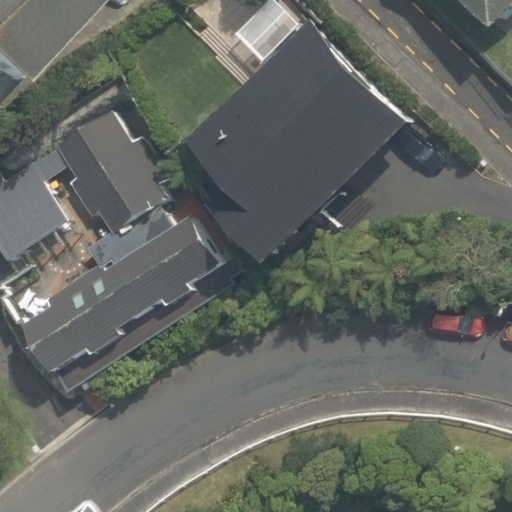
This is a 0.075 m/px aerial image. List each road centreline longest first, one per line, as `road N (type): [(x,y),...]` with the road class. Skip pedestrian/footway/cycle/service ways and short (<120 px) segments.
road 1 (residential): [(511,360),(381,341),(278,358),(183,401),(26,511)]
road 2 (residential): [(386,0),(511,125)]
